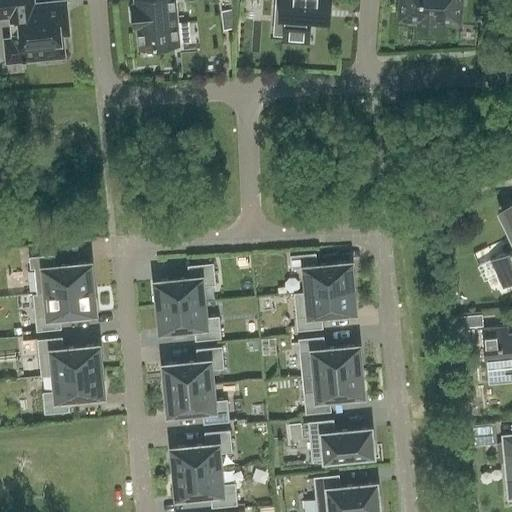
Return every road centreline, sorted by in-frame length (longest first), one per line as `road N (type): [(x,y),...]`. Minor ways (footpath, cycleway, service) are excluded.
road 1 (residential): [(252,237),(380,238),(408,511)]
road 2 (residential): [(146,511),(120,247),(252,237)]
road 3 (residential): [(97,0),(106,96),(243,92)]
road 4 (residential): [(364,84),(511,69)]
road 5 (residential): [(252,237),(243,92)]
road 6 (residential): [(243,92),(364,84)]
